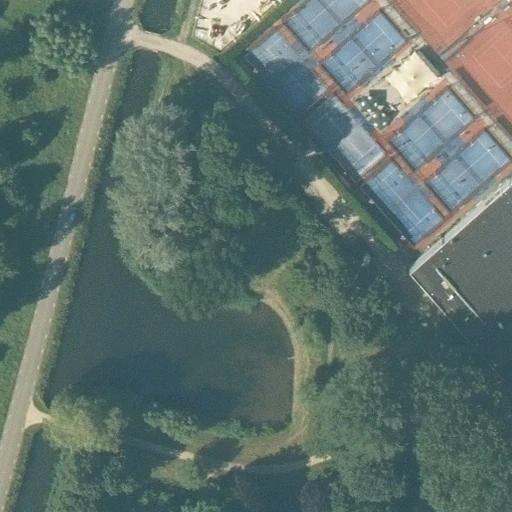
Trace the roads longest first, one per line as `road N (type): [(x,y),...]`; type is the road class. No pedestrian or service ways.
road 1 (unknown): [(191,0),(185,24),(196,108),(297,229),(323,272),(327,310),(320,456),(310,487),(276,497),(202,491)]
road 2 (unclassified): [(0,481),(122,0)]
